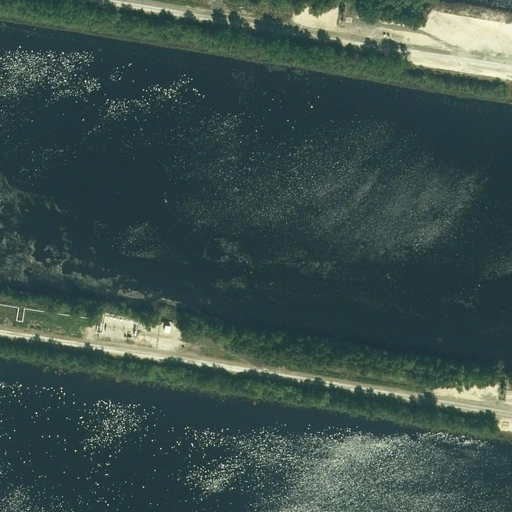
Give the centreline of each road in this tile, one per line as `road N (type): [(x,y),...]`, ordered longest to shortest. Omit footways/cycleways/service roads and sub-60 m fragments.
road 1 (track): [(0,324),(511,406)]
road 2 (track): [(146,0),(511,59)]
